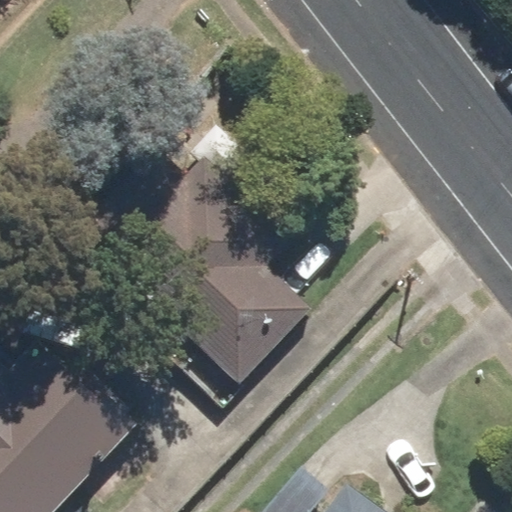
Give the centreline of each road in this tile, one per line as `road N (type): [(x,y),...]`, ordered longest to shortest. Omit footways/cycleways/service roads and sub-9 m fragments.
road 1 (unknown): [(145,511),(483,155)]
road 2 (unknown): [(177,0),(0,174)]
road 3 (secondary): [(356,0),(402,67),(511,187)]
